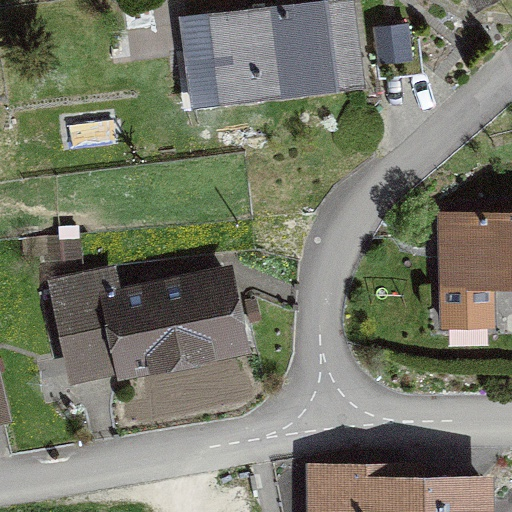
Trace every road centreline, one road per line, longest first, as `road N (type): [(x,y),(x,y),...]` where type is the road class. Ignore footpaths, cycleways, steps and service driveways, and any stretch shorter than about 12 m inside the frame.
road 1 (residential): [(511,82),(350,218),(324,317),(316,459)]
road 2 (residential): [(0,503),(316,459)]
road 3 (residential): [(316,459),(511,444)]
